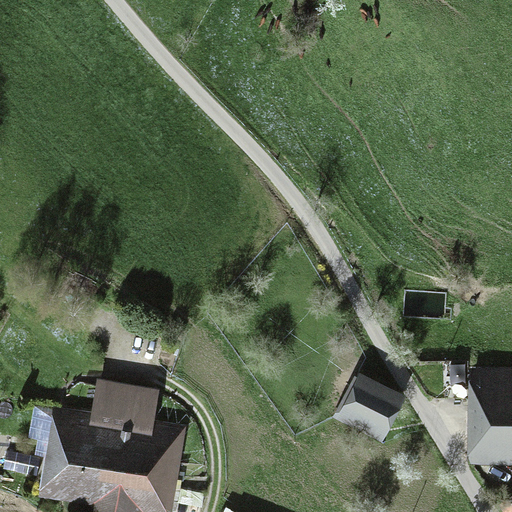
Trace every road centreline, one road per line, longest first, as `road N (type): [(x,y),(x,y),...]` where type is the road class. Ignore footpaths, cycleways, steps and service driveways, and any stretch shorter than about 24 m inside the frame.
road 1 (unclassified): [(113,0),(302,208),(488,511)]
road 2 (track): [(209,511),(216,454),(200,410),(159,378),(112,358)]
